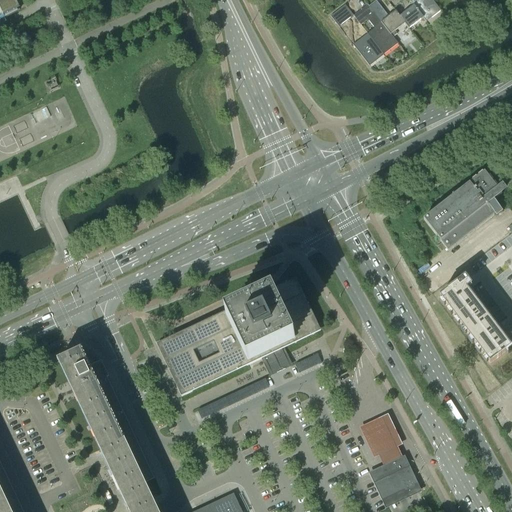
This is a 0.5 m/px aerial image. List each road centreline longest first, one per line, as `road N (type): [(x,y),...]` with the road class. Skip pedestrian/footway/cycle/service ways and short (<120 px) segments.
road 1 (secondary): [(511,507),(361,245)]
road 2 (secondary): [(333,255),(475,511)]
road 3 (secondary): [(292,178),(81,280)]
road 4 (secondary): [(130,282),(184,273),(285,235),(313,239),(333,255)]
road 5 (secondary): [(511,81),(320,165)]
road 6 (tertiary): [(220,0),(292,178)]
road 7 (secondary): [(130,282),(302,199)]
road 8 (tertiary): [(320,165),(233,0)]
road 9 (secondary): [(352,176),(511,81)]
road 10 (residential): [(111,352),(179,498)]
